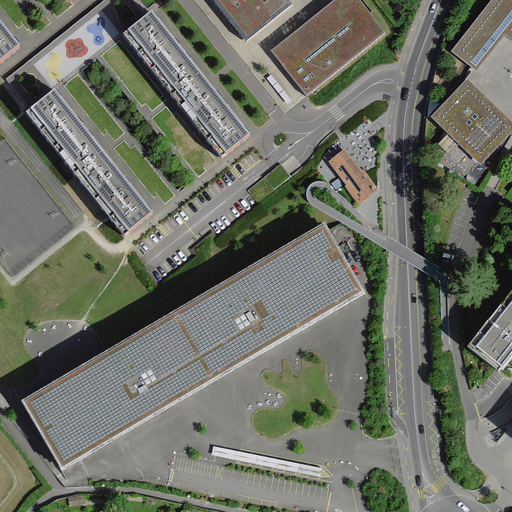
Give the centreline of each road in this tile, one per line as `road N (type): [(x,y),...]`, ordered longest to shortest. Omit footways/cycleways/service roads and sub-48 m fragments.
road 1 (secondary): [(419,423),(407,151),(415,83)]
road 2 (residential): [(415,83),(375,83),(312,132),(293,130),(186,0)]
